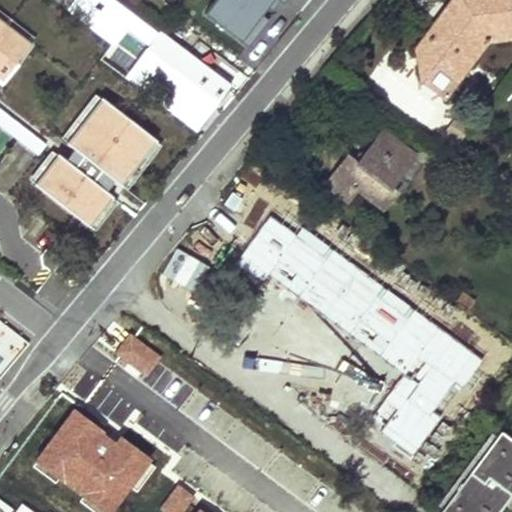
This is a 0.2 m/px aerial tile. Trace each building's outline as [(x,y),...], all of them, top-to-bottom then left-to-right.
[(56,0),(115,43),(104,58),(197,127),(229,86),(116,0),(56,0)] [(286,0),(216,0),(209,10),(249,39),(277,0),(284,0),(286,1),(286,0)] [(416,53),(420,82),(444,99),(458,81),(452,77),(476,44),(486,43),(511,37),(511,15),(511,10),(511,9),(511,0),(453,0),(450,5),(453,7),(453,18),(444,27),(438,23),(416,53)] [(438,23),(444,27),(453,18),(453,7),(450,5),(437,22),(438,23)] [(476,44),(452,77),(458,81),(486,43),(476,44)] [(102,65),(96,78),(116,88),(122,75),(102,65)] [(164,139),(99,88),(25,181),(106,245),(144,196),(129,184),(164,139)] [(390,187),(414,155),(383,131),(357,164),(348,156),(326,184),(347,200),(357,188),(383,208),(395,191),(390,187)] [(255,319),(296,349),(335,296),(298,269),(273,302),(269,299),(255,319)] [(456,301),(467,311),(474,303),(462,294),(456,301)] [(110,374),(90,359),(72,379),(68,376),(48,400),(132,463),(152,437),(141,429),(125,417),(133,406),(103,383),(110,374)] [(133,406),(125,417),(141,429),(149,418),(133,406)] [(438,511),(496,511),(511,491),(511,439),(500,430),(438,511)] [(0,510),(2,511),(17,511),(23,505),(32,511),(44,511),(58,495),(37,480),(47,466),(21,447),(1,474),(0,473),(0,510)]
